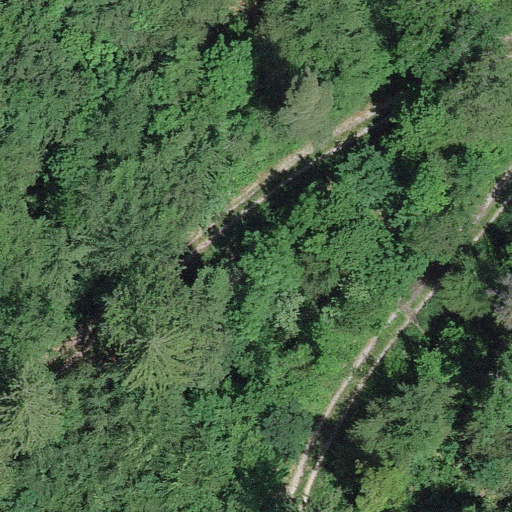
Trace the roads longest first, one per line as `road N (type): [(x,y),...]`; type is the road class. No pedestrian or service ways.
road 1 (track): [(511,45),(399,97),(236,213),(0,411)]
road 2 (track): [(305,511),(328,436),(435,280),(511,187)]
